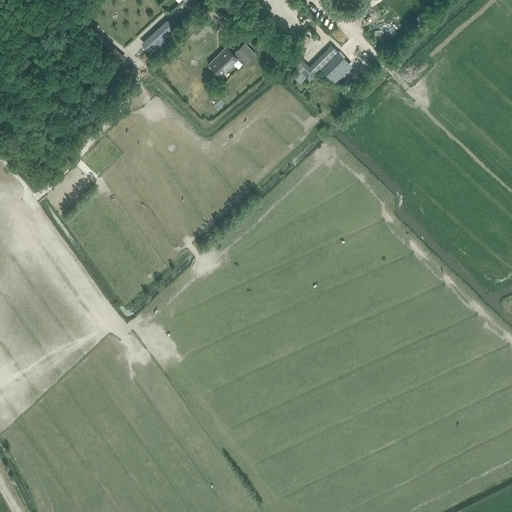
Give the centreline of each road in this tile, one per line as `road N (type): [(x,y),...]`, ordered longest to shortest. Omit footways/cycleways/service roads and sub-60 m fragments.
road 1 (track): [(0,158),(31,202),(136,91),(136,65),(126,52)]
road 2 (track): [(310,0),(358,28),(354,42),(408,89)]
